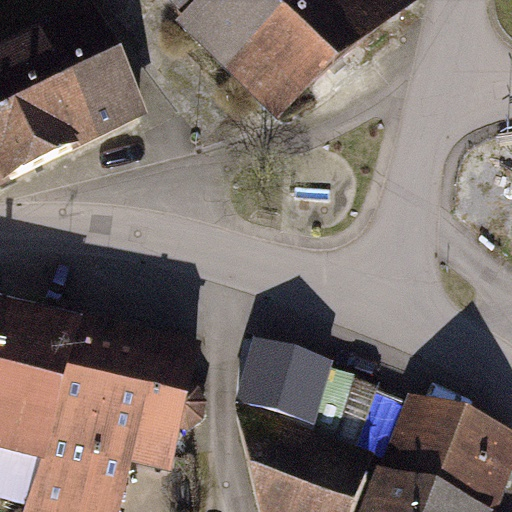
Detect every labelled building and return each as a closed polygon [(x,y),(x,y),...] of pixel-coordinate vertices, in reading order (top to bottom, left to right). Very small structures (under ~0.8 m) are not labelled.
[(177,40),(200,63),(263,0),(152,0),(185,32),(177,40)] [(408,0),(263,0),(200,63),(274,137),(411,2),(408,0)] [(0,64),(0,183),(139,118),(93,21),(0,64)] [(0,446),(39,457),(77,314),(0,293),(0,446)] [(196,346),(77,314),(39,457),(23,511),(108,511),(124,456),(164,467),(196,346)] [(252,350),(237,397),(307,419),(322,371),(252,350)] [(375,465),(486,510),(511,443),(511,439),(403,394),(377,458),(375,465)] [(356,511),(375,465),(377,458),(231,407),(253,511),(356,511)] [(356,511),(484,511),(486,510),(375,465),(356,511)]
